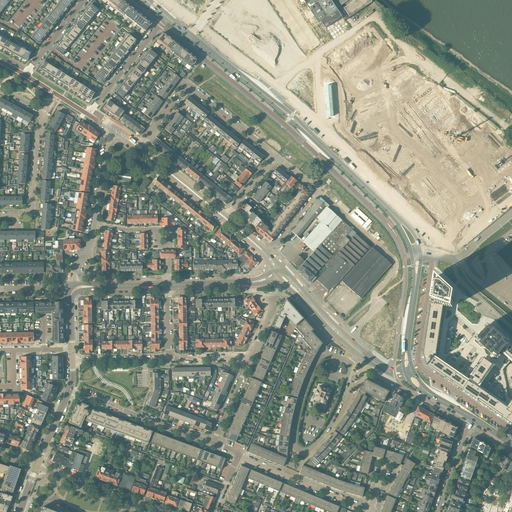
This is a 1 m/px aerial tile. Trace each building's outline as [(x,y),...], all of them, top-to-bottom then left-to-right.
[(10,6),(3,0),(0,0),(0,4),(7,10),(10,6)] [(71,3),(66,0),(60,0),(60,1),(68,8),(70,6),(69,6),(71,3)] [(114,0),(110,6),(114,10),(122,0),(121,0),(114,0)] [(122,0),(114,10),(115,9),(119,12),(126,4),(122,0)] [(175,0),(172,4),(193,19),(207,0),(175,0)] [(338,10),(333,3),(331,0),(303,0),(319,23),(322,22),(326,28),(343,17),(340,13),(338,10)] [(357,0),(356,0),(344,9),(350,17),(372,2),(370,0),(338,0),(339,1),(342,5),(349,0),(357,0)] [(68,8),(60,1),(56,6),(55,5),(64,12),(68,8)] [(91,4),(87,9),(96,16),(98,13),(100,11),(99,10),(91,4)] [(123,16),(130,7),(126,4),(119,12),(123,16)] [(64,12),(55,5),(51,9),(61,17),(64,12)] [(128,18),(134,10),(130,7),(123,16),(124,15),(128,18)] [(61,17),(51,9),(51,10),(52,10),(49,14),(48,14),(57,21),(61,17)] [(84,12),(84,13),(84,14),(92,20),(93,20),(96,16),(87,9),(85,12),(85,11),(84,12)] [(138,14),(134,10),(128,18),(132,21),(138,14)] [(55,24),(57,21),(48,14),(44,18),(54,26),(56,24),(55,24)] [(84,14),(80,18),(88,24),(92,20),(84,14)] [(138,14),(132,21),(137,25),(143,17),(138,14)] [(143,17),(137,25),(141,28),(147,20),(143,17)] [(45,19),(41,23),(50,30),(54,26),(44,18),(45,19)] [(80,18),(77,22),(86,30),(84,28),(85,28),(88,24),(80,18)] [(147,20),(141,28),(145,32),(151,24),(147,20)] [(75,25),(73,27),(83,35),(86,30),(77,22),(75,25)] [(46,35),(50,30),(41,23),(41,24),(42,24),(39,28),(37,27),(46,35)] [(43,39),(46,35),(37,27),(33,32),(43,39)] [(73,27),(69,31),(79,39),(83,35),(73,27)] [(68,33),(66,36),(75,43),(79,39),(69,31),(69,32),(69,31),(68,32),(67,33),(68,33)] [(43,39),(33,32),(34,32),(31,37),(39,44),(39,43),(40,44),(41,42),(43,39)] [(127,33),(123,38),(133,46),(135,43),(135,44),(136,43),(137,42),(136,41),(137,41),(129,35),(127,33)] [(155,42),(160,46),(167,36),(163,33),(155,42)] [(416,43),(420,46),(422,44),(411,34),(407,38),(414,45),(416,43)] [(4,35),(0,41),(0,46),(3,48),(7,40),(8,38),(4,35)] [(66,36),(62,40),(71,47),(75,43),(66,36)] [(171,40),(167,36),(160,46),(161,44),(165,47),(171,40)] [(121,41),(120,43),(129,51),(133,46),(123,38),(121,41)] [(12,42),(7,40),(3,48),(7,51),(13,40),(12,42)] [(18,43),(13,40),(7,51),(12,53),(18,43)] [(62,40),(59,45),(67,52),(71,47),(62,40)] [(171,40),(165,47),(170,51),(176,43),(171,40)] [(18,43),(12,53),(17,56),(23,45),(23,44),(19,42),(18,43)] [(120,43),(116,48),(125,55),(127,53),(129,51),(120,43)] [(180,47),(176,43),(170,51),(174,54),(180,47)] [(23,45),(17,56),(22,59),(26,50),(28,47),(23,45)] [(56,48),(55,48),(55,49),(63,55),(64,56),(67,52),(59,45),(58,45),(57,47),(56,47),(56,48)] [(177,58),(184,50),(180,47),(174,54),(178,57),(177,58)] [(115,50),(113,53),(121,60),(125,55),(116,48),(117,49),(115,50)] [(392,81),(414,63),(403,48),(397,53),(401,59),(387,71),(391,75),(389,77),(392,81)] [(26,50),(22,59),(27,61),(30,56),(31,57),(33,54),(31,53),(26,50)] [(155,61),(154,61),(158,56),(150,50),(146,55),(155,62),(155,61)] [(188,53),(184,50),(177,58),(181,62),(188,53)] [(108,57),(118,65),(120,62),(122,60),(121,60),(113,53),(110,57),(109,57),(108,57)] [(181,62),(182,62),(182,61),(186,64),(192,57),(188,53),(181,62)] [(484,67),(498,77),(511,86),(511,65),(494,53),(484,67)] [(151,66),(155,62),(146,55),(143,59),(142,59),(151,66)] [(106,60),(104,62),(114,69),(118,65),(108,57),(106,60)] [(195,62),(197,60),(192,57),(186,64),(191,68),(193,66),(194,67),(194,66),(196,64),(197,63),(196,63),(195,62)] [(151,66),(142,59),(139,64),(147,71),(151,66)] [(42,65),(40,68),(40,70),(44,72),(51,62),(50,62),(50,63),(45,60),(44,61),(41,64),(42,65)] [(51,62),(44,72),(49,75),(55,65),(52,63),(51,62)] [(102,67),(110,74),(111,73),(112,72),(114,69),(104,62),(106,63),(106,64),(103,67),(103,68),(102,67)] [(147,71),(139,64),(135,69),(143,76),(147,71)] [(55,65),(49,75),(53,78),(60,68),(59,67),(59,68),(58,68),(55,66),(55,65)] [(100,69),(98,72),(106,79),(109,76),(110,75),(111,74),(110,74),(102,67),(100,69)] [(60,68),(53,78),(58,81),(64,70),(63,69),(60,68)] [(131,73),(139,80),(142,75),(143,76),(135,69),(131,73)] [(64,70),(58,81),(62,84),(68,74),(64,72),(64,71),(64,70)] [(98,72),(94,77),(95,77),(97,79),(97,80),(100,82),(100,81),(103,83),(106,79),(98,72)] [(131,73),(129,76),(129,75),(127,77),(128,78),(127,78),(135,84),(139,80),(131,73)] [(173,73),(170,78),(177,82),(180,78),(173,73)] [(68,74),(62,84),(67,86),(73,77),(70,76),(68,74)] [(73,77),(67,86),(72,89),(77,80),(73,77)] [(135,84),(127,78),(124,83),(132,90),(132,89),(131,89),(135,84)] [(174,87),(177,82),(170,78),(167,82),(174,87)] [(77,80),(72,89),(76,92),(82,83),(81,84),(77,81),(78,80),(77,80)] [(171,91),(174,87),(167,82),(164,86),(171,91)] [(82,83),(76,92),(81,95),(87,86),(86,86),(82,83)] [(120,87),(120,88),(129,95),(128,94),(132,90),(124,83),(120,87)] [(87,86),(81,95),(85,98),(92,88),(91,87),(91,88),(87,86)] [(167,95),(171,91),(164,86),(161,90),(167,95)] [(92,88),(85,98),(90,101),(93,96),(94,97),(96,94),(95,93),(96,91),(95,90),(92,88)] [(129,95),(120,88),(118,90),(117,90),(116,92),(125,100),(129,95)] [(167,95),(161,90),(158,94),(164,99),(167,95)] [(377,137),(364,150),(371,157),(366,162),(397,191),(402,186),(416,200),(411,205),(421,214),(422,213),(424,214),(423,215),(427,220),(428,219),(430,221),(429,222),(434,226),(435,225),(437,227),(436,228),(444,236),(445,236),(454,244),(511,196),(511,167),(488,139),(477,148),(431,93),(377,137)] [(107,103),(103,109),(109,112),(115,103),(111,100),(112,98),(110,97),(106,102),(107,103)] [(159,106),(163,102),(156,97),(153,101),(159,106)] [(188,106),(193,100),(189,97),(184,103),(188,106)] [(156,110),(159,106),(153,101),(150,99),(147,103),(150,105),(156,110)] [(190,108),(188,110),(190,112),(192,109),(197,103),(193,100),(188,106),(190,108)] [(8,111),(11,104),(6,102),(2,108),(8,111)] [(114,116),(115,113),(120,106),(115,103),(109,112),(113,116),(114,116)] [(197,103),(192,109),(196,113),(201,106),(197,103)] [(12,114),(16,107),(11,104),(8,111),(12,114)] [(150,105),(147,109),(153,114),(156,110),(150,105)] [(123,107),(120,106),(115,113),(114,116),(119,119),(126,109),(123,107)] [(196,113),(200,116),(205,110),(201,106),(196,113)] [(17,117),(21,110),(16,107),(12,114),(17,117)] [(150,118),(153,114),(147,109),(144,114),(150,118)] [(22,119),(26,113),(21,110),(17,117),(22,119)] [(209,113),(205,110),(200,116),(204,119),(209,113)] [(58,112),(55,117),(61,121),(63,117),(70,121),(72,117),(62,112),(61,114),(58,112)] [(177,112),(174,117),(180,121),(183,124),(186,119),(183,117),(177,112)] [(26,113),(22,119),(29,123),(33,116),(26,113)] [(125,115),(123,118),(121,121),(125,124),(129,118),(131,115),(129,113),(127,116),(125,115)] [(125,124),(129,127),(133,121),(135,118),(134,116),(131,119),(129,118),(125,124)] [(209,116),(204,122),(208,125),(213,119),(209,116)] [(61,121),(55,117),(52,123),(59,127),(60,124),(61,121)] [(174,117),(171,121),(177,126),(180,128),(183,124),(180,121),(174,117)] [(129,127),(132,129),(137,123),(139,120),(137,119),(135,122),(133,121),(129,127)] [(213,119),(208,125),(212,129),(217,122),(213,119)] [(180,128),(177,126),(171,121),(167,125),(174,130),(177,132),(178,131),(180,128)] [(76,126),(73,131),(79,135),(86,125),(81,122),(78,127),(76,126)] [(132,129),(136,132),(140,126),(143,123),(141,122),(139,125),(137,123),(132,129)] [(221,126),(217,122),(212,129),(216,132),(221,126)] [(58,129),(59,127),(52,123),(49,128),(55,132),(57,129),(58,129)] [(136,132),(140,135),(144,129),(143,128),(145,124),(143,123),(140,126),(136,132)] [(79,135),(79,136),(83,139),(85,136),(91,127),(88,125),(88,126),(86,125),(79,135)] [(167,125),(164,129),(171,134),(174,130),(167,125)] [(225,129),(221,126),(216,132),(220,135),(225,129)] [(94,129),(91,127),(85,136),(90,139),(95,131),(93,130),(94,129)] [(225,129),(220,135),(224,138),(229,132),(225,129)] [(90,139),(94,142),(99,134),(95,131),(90,139)] [(233,135),(229,132),(224,138),(228,141),(233,135)] [(233,135),(228,141),(232,145),(237,138),(233,135)] [(156,138),(152,144),(156,147),(162,139),(160,137),(158,140),(156,138)] [(241,142),(237,138),(232,145),(236,148),(241,142)] [(162,139),(156,147),(159,150),(164,144),(164,143),(163,144),(161,143),(162,142),(164,140),(162,139)] [(243,150),(248,144),(244,141),(239,147),(243,150)] [(164,144),(159,150),(163,153),(167,147),(168,147),(170,145),(168,143),(166,142),(164,144)] [(243,150),(247,153),(252,147),(248,144),(243,150)] [(167,147),(163,153),(167,156),(171,150),(172,150),(171,149),(170,150),(169,148),(170,148),(171,146),(170,145),(168,147),(167,147)] [(252,147),(247,153),(251,157),(256,150),(252,147)] [(171,150),(167,156),(170,159),(175,153),(174,152),(174,153),(172,151),(173,151),(175,149),(173,148),(172,150),(171,150)] [(251,157),(255,160),(260,154),(256,150),(251,157)] [(175,153),(170,159),(174,162),(178,156),(179,156),(178,155),(178,156),(176,154),(177,154),(179,152),(177,151),(175,153)] [(178,156),(174,162),(178,165),(182,159),(182,158),(181,159),(180,157),(181,157),(182,155),(181,154),(179,156),(178,156)] [(264,157),(260,154),(255,160),(259,163),(264,157)] [(226,163),(229,159),(224,155),(221,159),(226,163)] [(182,159),(178,165),(181,168),(186,162),(188,159),(184,157),(182,159)] [(186,162),(181,168),(185,171),(190,164),(189,164),(188,164),(187,163),(188,162),(188,163),(189,161),(188,159),(186,162)] [(185,171),(188,174),(193,168),(191,166),(192,166),(195,163),(193,161),(190,164),(185,171)] [(196,164),(194,167),(193,168),(188,174),(193,177),(197,171),(195,170),(198,166),(196,164)] [(250,176),(253,172),(247,167),(245,169),(241,165),(239,167),(250,176)] [(246,180),(250,176),(239,167),(237,169),(242,173),(241,175),(246,180)] [(200,168),(197,171),(193,177),(197,180),(201,175),(200,173),(202,170),(200,168)] [(272,174),(276,177),(281,171),(277,168),(272,174)] [(276,177),(280,180),(285,174),(281,171),(276,177)] [(43,179),(43,180),(46,181),(46,179),(50,179),(50,176),(51,176),(52,173),(43,172),(42,178),(43,179)] [(118,180),(130,182),(131,174),(119,172),(118,180)] [(233,175),(243,184),(246,180),(241,175),(239,177),(234,173),(233,175)] [(201,175),(197,180),(200,183),(207,175),(205,174),(204,175),(204,176),(203,177),(202,175),(202,174),(201,175)] [(289,178),(285,174),(280,180),(284,184),(289,178)] [(211,178),(207,175),(200,183),(204,186),(209,181),(209,180),(211,178)] [(236,181),(234,183),(240,188),(243,184),(233,175),(231,177),(236,181)] [(204,186),(208,189),(213,183),(216,179),(215,179),(212,177),(212,176),(211,178),(209,180),(209,181),(204,186)] [(296,181),(291,177),(285,184),(279,192),(281,193),(283,191),(286,194),(296,181)] [(156,180),(156,181),(154,184),(155,185),(153,187),(151,189),(153,190),(155,188),(156,186),(161,180),(158,178),(156,178),(155,179),(156,180)] [(142,185),(145,188),(151,182),(147,179),(142,185)] [(41,189),(49,189),(50,189),(50,186),(49,186),(50,183),(46,182),(46,181),(43,180),(43,182),(42,182),(41,189)] [(159,191),(160,189),(165,184),(161,180),(156,186),(158,188),(157,190),(159,191)] [(262,186),(268,191),(271,187),(265,182),(262,186)] [(212,184),(208,189),(212,192),(216,187),(216,186),(218,184),(216,183),(215,184),(215,185),(215,186),(213,184),(214,184),(213,183),(212,184)] [(169,187),(165,184),(160,189),(159,191),(160,193),(162,191),(164,192),(169,187)] [(300,192),(307,198),(311,193),(301,185),(298,188),(302,190),(300,192)] [(216,187),(212,192),(215,195),(220,190),(220,189),(222,187),(220,186),(219,187),(219,188),(218,189),(217,187),(216,186),(216,187)] [(262,186),(259,190),(265,195),(268,191),(262,186)] [(173,190),(169,187),(164,192),(166,194),(164,196),(166,198),(173,190)] [(220,190),(215,195),(219,198),(223,193),(224,192),(225,190),(224,189),(222,190),(223,191),(222,192),(220,190),(221,190),(220,189),(220,190)] [(173,190),(166,198),(168,199),(170,197),(172,199),(177,193),(173,190)] [(223,201),(222,201),(226,205),(231,199),(229,197),(232,194),(233,192),(231,190),(230,192),(229,193),(227,196),(223,201)] [(259,190),(255,194),(262,199),(265,195),(259,190)] [(298,194),(296,196),(303,202),(307,198),(300,192),(299,191),(297,193),(298,194)] [(223,193),(219,198),(223,201),(227,196),(229,193),(228,192),(226,193),(226,194),(226,195),(224,193),(225,193),(224,192),(223,193)] [(180,196),(177,193),(172,199),(174,200),(172,202),(174,204),(180,196)] [(49,198),(50,195),(41,194),(40,201),(43,201),(43,203),(46,203),(47,201),(48,201),(48,198),(49,198)] [(258,203),(262,199),(255,194),(252,198),(258,203)] [(277,198),(275,196),(273,195),(269,199),(275,203),(277,201),(278,199),(277,198)] [(184,199),(180,196),(174,204),(173,205),(175,206),(178,203),(180,205),(184,199)] [(293,197),(292,199),(300,206),(303,202),(296,196),(295,198),(293,197)] [(184,199),(180,205),(182,207),(180,209),(182,210),(188,202),(184,199)] [(291,202),(290,204),(297,209),(300,206),(292,199),(290,201),(291,202)] [(297,255),(291,262),(296,266),(299,268),(299,269),(298,270),(300,272),(301,271),(302,271),(300,273),(308,282),(310,284),(317,277),(315,274),(324,264),(326,267),(351,239),(356,233),(353,230),(352,229),(322,203),(318,199),(307,213),(315,220),(316,218),(321,222),(305,239),(303,237),(301,240),(302,242),(314,251),(304,262),(298,256),(297,255)] [(250,200),(239,213),(239,215),(245,221),(251,214),(248,212),(249,210),(252,213),(257,206),(250,200)] [(192,205),(188,202),(182,210),(184,212),(185,209),(187,211),(192,205)] [(293,214),(297,209),(290,204),(288,206),(287,205),(286,208),(293,214)] [(196,209),(192,205),(187,211),(190,213),(188,215),(190,216),(196,209)] [(285,210),(283,213),(290,219),(293,214),(286,208),(284,210),(285,210)] [(367,220),(368,218),(357,208),(355,211),(358,215),(357,216),(353,213),(351,216),(362,225),(364,223),(358,217),(359,215),(366,221),(366,222),(362,226),(365,229),(372,221),(369,219),(367,221),(367,220)] [(196,209),(190,216),(191,218),(193,216),(195,218),(200,212),(196,209)] [(252,213),(251,214),(245,221),(250,225),(261,211),(259,210),(254,216),(252,213)] [(250,225),(254,229),(261,221),(258,218),(262,213),(261,211),(250,225)] [(204,215),(200,212),(195,218),(197,219),(196,221),(197,223),(204,215)] [(287,222),(290,219),(283,213),(281,215),(280,214),(278,216),(287,222)] [(201,222),(203,224),(208,218),(204,215),(197,223),(195,226),(197,228),(200,225),(199,224),(201,222)] [(278,219),(277,220),(284,226),(287,222),(278,216),(277,218),(278,219)] [(211,221),(208,218),(203,224),(205,225),(203,228),(205,229),(211,221)] [(274,222),(273,223),(281,229),(284,226),(277,220),(275,223),(274,222)] [(212,231),(213,227),(214,227),(215,227),(215,226),(216,225),(211,221),(205,229),(208,231),(209,229),(212,231)] [(258,233),(258,232),(264,225),(262,224),(263,223),(261,221),(254,229),(258,233)] [(281,229),(273,223),(272,224),(275,227),(273,229),(278,233),(281,229)] [(264,225),(258,232),(262,236),(267,231),(269,228),(270,228),(265,224),(264,225)] [(217,236),(219,238),(220,238),(224,233),(225,232),(224,232),(220,229),(212,238),(214,240),(217,236)] [(270,234),(267,231),(262,236),(269,242),(270,242),(278,233),(273,229),(272,230),(273,231),(270,234)] [(224,233),(220,238),(222,240),(225,243),(230,237),(227,235),(227,236),(224,233)] [(328,268),(317,280),(317,281),(317,280),(328,290),(331,287),(333,289),(352,268),(371,247),(368,244),(366,242),(364,241),(362,239),(356,233),(351,239),(326,267),(328,268)] [(227,244),(229,246),(234,241),(234,240),(230,238),(230,237),(225,243),(222,247),(224,248),(227,244)] [(109,249),(110,247),(111,242),(103,240),(103,246),(104,246),(104,249),(109,249)] [(55,245),(53,245),(53,246),(53,250),(54,254),(56,254),(56,263),(57,263),(57,264),(57,272),(58,272),(62,272),(62,265),(63,265),(62,265),(62,263),(62,256),(62,252),(63,252),(62,241),(57,241),(55,241),(55,245)] [(234,252),(235,251),(239,246),(236,244),(237,243),(234,241),(229,246),(232,248),(230,249),(234,252)] [(240,245),(239,246),(235,251),(239,255),(239,254),(241,256),(245,251),(243,250),(244,249),(240,246),(240,245)] [(361,298),(391,265),(372,247),(342,281),(361,298)] [(165,255),(170,255),(170,251),(166,251),(160,251),(160,253),(158,253),(158,259),(165,259),(165,255)] [(242,256),(254,266),(258,262),(252,257),(246,252),(242,256)] [(250,269),(254,266),(242,256),(240,259),(240,266),(243,266),(244,267),(243,268),(246,271),(249,268),(250,269)] [(234,258),(231,258),(232,269),(237,269),(237,264),(239,264),(239,261),(234,261),(234,258)] [(435,277),(431,304),(444,306),(452,307),(455,292),(436,274),(435,277)] [(248,306),(255,301),(252,297),(250,299),(249,297),(244,300),(248,306)] [(280,312),(273,327),(279,329),(286,314),(296,325),(303,319),(285,299),(281,309),(282,310),(280,312)] [(255,301),(248,306),(244,309),(245,311),(250,308),(251,310),(258,305),(255,301)] [(63,316),(62,316),(62,302),(35,303),(35,313),(55,312),(55,314),(53,314),(54,344),(64,343),(63,316)] [(424,352),(424,354),(424,356),(426,362),(427,365),(468,394),(472,396),(511,423),(511,403),(510,407),(509,408),(478,387),(481,383),(493,365),(484,358),(472,376),(469,381),(451,369),(449,371),(432,359),(435,354),(436,354),(437,355),(444,306),(431,304),(425,348),(424,352)] [(248,318),(253,320),(255,316),(260,313),(259,311),(261,310),(258,305),(251,310),(253,313),(250,315),(248,318)] [(84,315),(84,318),(84,323),(94,323),(94,316),(87,317),(87,315),(84,315)] [(295,328),(304,337),(304,338),(311,331),(311,332),(313,330),(304,320),(295,328)] [(243,329),(250,332),(252,327),(240,322),(239,324),(244,326),(243,329)] [(511,344),(490,325),(476,340),(496,358),(503,351),(511,359),(511,344)] [(396,349),(366,329),(362,336),(392,355),(396,349)] [(240,335),(238,338),(245,341),(246,341),(248,336),(236,331),(235,333),(240,335)] [(271,331),(269,336),(280,341),(282,336),(271,331)] [(304,338),(304,337),(302,339),(311,349),(306,353),(314,357),(322,343),(311,332),(311,331),(304,338)] [(277,346),(280,341),(269,336),(267,341),(277,346)] [(238,338),(235,344),(240,347),(241,344),(243,345),(245,341),(238,338)] [(265,346),(275,351),(277,346),(267,341),(265,346)] [(263,351),(273,356),(275,351),(265,346),(263,351)] [(260,356),(271,361),(273,356),(263,351),(260,356)] [(306,353),(303,358),(312,362),(313,359),(314,357),(306,353)] [(269,366),(271,361),(260,356),(258,361),(269,366)] [(309,367),(312,362),(303,358),(301,363),(309,367)] [(258,361),(256,366),(267,371),(269,366),(258,361)] [(309,367),(301,363),(298,368),(307,372),(308,369),(309,367)] [(265,376),(267,371),(256,366),(254,371),(265,376)] [(305,377),(307,372),(298,368),(295,367),(293,372),(296,373),(305,377)] [(254,371),(252,376),(262,381),(265,376),(254,371)] [(222,377),(230,381),(232,376),(225,372),(222,377)] [(305,377),(296,373),(294,379),(303,382),(304,379),(305,377)] [(222,377),(220,382),(228,386),(230,381),(222,377)] [(251,378),(249,383),(259,387),(262,382),(251,378)] [(301,387),(303,382),(294,379),(292,384),(301,387)] [(366,379),(360,390),(372,396),(378,385),(366,379)] [(48,383),(46,389),(54,393),(55,392),(55,391),(56,391),(57,387),(56,387),(57,384),(53,382),(52,385),(48,383)] [(228,386),(220,382),(218,387),(226,391),(228,386)] [(247,388),(257,392),(259,387),(249,383),(247,388)] [(300,389),(301,387),(292,384),(290,389),(299,392),(300,389)] [(390,391),(378,385),(372,396),(385,402),(390,391)] [(314,399),(313,402),(316,403),(315,404),(318,406),(318,407),(321,409),(322,408),(323,408),(323,407),(324,408),(325,405),(324,405),(325,404),(327,400),(328,396),(328,395),(330,391),(329,389),(327,388),(325,389),(319,386),(317,390),(315,394),(313,399),(314,399)] [(218,387),(216,392),(224,396),(226,391),(218,387)] [(245,393),(255,397),(257,392),(247,388),(245,393)] [(46,389),(43,394),(52,398),(54,395),(53,395),(54,393),(46,389)] [(161,390),(152,389),(150,394),(158,397),(161,390)] [(297,397),(299,392),(290,389),(288,395),(297,397)] [(221,401),(224,396),(216,392),(213,391),(211,396),(214,397),(221,401)] [(357,396),(356,397),(365,402),(368,396),(359,392),(357,396)] [(242,398),(253,402),(255,397),(245,393),(242,398)] [(51,401),(52,398),(43,394),(41,399),(50,403),(51,401)] [(158,397),(150,394),(148,400),(156,402),(158,397)] [(399,412),(401,413),(408,401),(405,400),(405,399),(395,394),(394,397),(390,395),(388,400),(391,402),(390,405),(386,403),(382,410),(396,418),(399,412)] [(27,395),(24,404),(27,405),(31,407),(35,399),(27,395)] [(211,403),(219,406),(221,401),(214,397),(211,396),(209,401),(211,403)] [(288,396),(286,402),(295,405),(297,399),(288,396)] [(365,402),(356,397),(354,402),(362,407),(365,409),(368,404),(368,403),(365,402)] [(240,403),(251,407),(253,402),(242,398),(240,403)] [(154,408),(156,402),(148,400),(146,405),(154,408)] [(166,406),(163,414),(168,416),(171,408),(172,404),(167,402),(166,406)] [(352,405),(351,407),(359,412),(362,407),(354,402),(352,405)] [(76,404),(68,423),(79,427),(84,415),(87,416),(86,419),(148,443),(152,431),(90,408),(89,410),(87,409),(88,406),(81,403),(80,406),(76,404)] [(217,411),(219,406),(211,403),(209,408),(208,407),(207,409),(216,412),(216,411),(217,411)] [(238,408),(249,412),(251,407),(240,403),(238,408)] [(39,405),(37,410),(46,414),(48,409),(39,405)] [(415,417),(414,418),(420,421),(420,419),(421,418),(424,409),(424,408),(421,406),(421,408),(420,408),(418,406),(415,415),(415,417)] [(282,407),(280,412),(293,415),(294,410),(285,407),(282,407)] [(356,417),(359,412),(351,407),(349,412),(356,417)] [(176,410),(171,408),(168,416),(173,417),(176,410)] [(247,417),(249,412),(238,408),(236,412),(247,417)] [(35,415),(43,419),(46,414),(37,410),(34,409),(34,410),(33,409),(32,413),(35,415)] [(182,409),(181,411),(178,419),(184,421),(187,413),(187,411),(182,409)] [(424,420),(426,421),(429,412),(426,411),(427,410),(424,409),(421,418),(424,419),(424,420)] [(173,417),(178,419),(181,411),(176,410),(173,417)] [(192,415),(189,423),(194,425),(198,414),(193,412),(192,415)] [(236,412),(234,417),(244,422),(247,423),(249,418),(246,417),(247,417),(236,412)] [(280,412),(279,418),(291,420),(293,415),(280,412)] [(349,412),(346,416),(353,421),(356,423),(359,418),(356,417),(349,412)] [(434,415),(432,413),(430,412),(429,412),(426,421),(425,422),(428,423),(427,426),(430,427),(434,415)] [(187,413),(184,421),(189,423),(192,415),(187,413)] [(30,419),(41,424),(43,419),(35,415),(33,419),(33,418),(31,417),(30,419)] [(198,415),(194,425),(199,427),(202,419),(203,416),(198,415)] [(437,430),(438,428),(441,419),(435,415),(431,426),(434,427),(434,429),(437,430)] [(350,426),(353,421),(346,416),(343,421),(350,426)] [(242,427),(244,422),(234,417),(232,422),(242,427)] [(208,418),(207,421),(204,429),(209,431),(211,426),(212,426),(214,421),(208,418)] [(29,424),(39,429),(41,424),(30,419),(30,420),(32,421),(33,421),(31,424),(29,424)] [(207,421),(202,419),(199,427),(204,429),(207,421)] [(439,431),(443,432),(447,422),(441,419),(438,428),(435,436),(437,437),(439,431)] [(341,424),(340,425),(347,431),(350,426),(343,421),(341,424)] [(230,427),(240,432),(242,427),(232,422),(230,427)] [(449,435),(453,424),(447,422),(443,432),(442,436),(444,437),(445,434),(449,435)] [(29,424),(27,428),(37,433),(38,431),(39,431),(39,430),(39,429),(29,424)] [(458,427),(453,424),(449,435),(448,437),(450,438),(451,436),(455,438),(458,429),(458,427)] [(344,435),(347,431),(340,425),(336,430),(344,435)] [(66,429),(65,431),(75,435),(78,437),(79,434),(81,434),(83,431),(67,426),(66,427),(66,428),(66,429)] [(227,432),(238,437),(240,432),(230,427),(227,432)] [(27,428),(25,434),(26,434),(35,438),(36,437),(36,436),(36,435),(37,433),(27,428)] [(65,431),(63,437),(67,439),(68,437),(69,438),(70,437),(72,439),(74,439),(75,435),(65,431)] [(339,441),(343,437),(335,431),(333,434),(332,436),(339,441)] [(415,433),(409,431),(406,441),(411,443),(415,433)] [(0,442),(3,443),(3,442),(5,443),(9,433),(5,432),(5,434),(0,432),(0,442)] [(9,444),(10,444),(12,445),(16,433),(14,432),(13,436),(10,435),(7,443),(8,444),(9,444)] [(150,443),(155,445),(159,434),(154,432),(150,443)] [(236,442),(238,437),(227,432),(225,437),(236,442)] [(17,447),(20,448),(23,441),(20,441),(21,438),(17,437),(19,433),(16,433),(12,445),(15,446),(17,447)] [(33,442),(35,438),(26,434),(24,439),(27,440),(28,440),(33,442)] [(159,434),(155,445),(161,447),(165,436),(159,434)] [(165,436),(161,447),(166,449),(170,438),(165,436)] [(339,441),(332,436),(328,440),(335,446),(339,441)] [(61,440),(60,441),(61,442),(60,442),(69,446),(71,443),(72,444),(74,439),(72,439),(70,437),(69,438),(68,437),(67,439),(63,437),(62,439),(61,440)] [(441,444),(451,448),(453,442),(449,441),(438,437),(437,439),(440,440),(439,443),(441,444)] [(171,450),(175,440),(170,438),(166,449),(171,450)] [(476,449),(475,451),(476,452),(477,450),(481,441),(475,438),(474,438),(471,446),(476,449)] [(30,450),(31,450),(32,448),(31,447),(33,442),(28,440),(27,440),(24,439),(23,441),(20,448),(24,449),(30,450)] [(175,440),(171,450),(176,452),(180,441),(175,440)] [(335,446),(328,440),(326,442),(325,444),(332,450),(334,452),(338,448),(335,446)] [(176,452),(181,454),(185,443),(180,441),(176,452)] [(477,450),(476,452),(478,453),(479,451),(482,453),(486,445),(481,441),(477,450)] [(185,443),(181,454),(186,456),(190,445),(185,443)] [(248,452),(253,454),(256,446),(251,443),(248,452)] [(332,450),(325,444),(321,448),(328,454),(332,450)] [(441,451),(449,454),(451,448),(441,444),(440,448),(438,447),(437,449),(441,451)] [(53,462),(60,465),(65,452),(67,453),(69,449),(59,445),(53,461),(53,462)] [(190,445),(186,456),(191,458),(195,447),(190,445)] [(256,446),(253,454),(258,456),(261,449),(262,448),(263,445),(262,445),(261,447),(256,446)] [(491,448),(486,445),(482,453),(486,456),(485,460),(486,461),(491,448)] [(195,447),(191,458),(196,460),(200,449),(195,447)] [(319,450),(317,451),(324,458),(328,454),(321,448),(319,450)] [(383,459),(386,450),(380,448),(378,457),(383,459)] [(80,454),(74,470),(82,473),(89,454),(78,449),(76,453),(80,454)] [(201,462),(205,451),(200,449),(196,460),(201,462)] [(373,456),(373,452),(364,450),(363,457),(372,459),(373,456)] [(393,452),(388,450),(385,459),(390,461),(393,452)] [(65,467),(74,470),(80,454),(76,453),(71,451),(69,458),(65,467)] [(205,451),(201,462),(206,463),(210,453),(205,451)] [(324,458),(317,451),(314,455),(320,462),(324,458)] [(447,459),(449,454),(441,451),(439,454),(437,453),(436,455),(447,459)] [(65,452),(60,465),(63,465),(63,466),(64,467),(65,466),(65,467),(69,458),(66,457),(67,453),(65,452)] [(343,452),(340,457),(342,459),(344,461),(348,457),(343,452)] [(393,452),(390,461),(395,462),(398,454),(393,452)] [(210,453),(206,463),(211,465),(215,455),(210,453)] [(398,454),(395,462),(401,464),(401,463),(404,456),(398,454)] [(445,465),(447,459),(436,455),(433,454),(433,456),(435,457),(434,461),(437,462),(445,465)] [(468,454),(466,460),(477,463),(480,464),(482,459),(481,458),(478,457),(468,454)] [(211,465),(216,467),(220,456),(215,455),(211,465)] [(320,462),(314,455),(310,459),(316,466),(320,462)] [(502,455),(500,461),(501,467),(502,467),(504,469),(506,470),(507,469),(506,468),(507,466),(508,465),(511,460),(507,457),(502,455)] [(216,467),(221,469),(225,458),(220,456),(216,467)] [(404,456),(401,463),(404,465),(405,464),(413,469),(416,464),(404,456)] [(313,469),(315,467),(316,466),(310,459),(304,465),(313,469)] [(476,467),(477,463),(466,460),(464,465),(475,469),(476,467)] [(432,467),(443,471),(445,465),(437,462),(435,465),(433,464),(432,467)] [(1,489),(13,493),(21,469),(9,465),(9,467),(0,463),(0,472),(6,475),(1,489)] [(405,464),(404,465),(402,469),(410,473),(413,469),(405,464)] [(433,473),(441,476),(443,471),(432,467),(425,464),(425,466),(431,469),(434,470),(433,473)] [(101,480),(106,467),(102,465),(101,470),(98,469),(95,478),(101,480)] [(241,465),(238,470),(246,474),(248,469),(241,465)] [(475,469),(464,465),(462,471),(473,475),(474,471),(475,469)] [(106,482),(110,474),(108,473),(109,468),(106,467),(101,480),(106,482)] [(149,488),(146,496),(149,497),(149,498),(152,499),(156,486),(157,486),(159,479),(163,469),(157,467),(150,484),(149,488)] [(308,469),(305,476),(310,478),(313,471),(308,469)] [(410,473),(402,469),(400,472),(399,473),(407,478),(410,473)] [(236,475),(244,479),(246,474),(238,470),(236,475)] [(249,477),(248,479),(254,481),(257,472),(252,470),(251,472),(250,475),(249,477)] [(106,482),(114,485),(119,472),(117,471),(115,476),(110,474),(106,482)] [(310,478),(315,480),(318,473),(313,471),(310,478)] [(473,475),(462,471),(460,477),(471,480),(471,478),(473,475)] [(119,472),(114,485),(118,486),(121,478),(123,473),(121,472),(119,472)] [(257,472),(254,481),(258,483),(262,474),(257,472)] [(318,473),(315,480),(320,482),(323,475),(318,473)] [(396,478),(405,483),(407,478),(399,473),(397,477),(396,478)] [(428,478),(439,482),(441,476),(433,473),(432,477),(429,476),(428,478)] [(262,474),(258,483),(264,485),(267,477),(262,474)] [(323,475),(320,482),(325,484),(329,476),(323,474),(323,475)] [(123,475),(123,477),(119,487),(125,489),(129,477),(123,475)] [(236,475),(234,480),(242,483),(244,479),(236,475)] [(329,476),(325,484),(331,487),(334,478),(329,476)] [(135,479),(129,477),(125,489),(131,491),(133,483),(135,479)] [(267,477),(264,485),(269,487),(272,479),(267,477)] [(471,480),(460,477),(458,482),(469,486),(470,482),(471,480)] [(334,478),(331,487),(336,489),(339,480),(334,478)] [(395,482),(394,484),(402,488),(405,489),(407,484),(405,483),(396,478),(395,482)] [(429,485),(437,488),(439,482),(428,478),(427,480),(430,481),(429,485)] [(144,496),(147,487),(148,484),(146,483),(146,481),(139,479),(137,483),(135,482),(132,491),(135,492),(134,492),(141,495),(141,494),(144,496)] [(269,487),(267,491),(272,493),(274,489),(277,481),(272,479),(269,487)] [(232,485),(240,488),(242,483),(234,480),(232,485)] [(339,480),(336,489),(341,490),(344,482),(339,480)] [(214,494),(216,495),(220,487),(206,481),(201,493),(202,493),(213,497),(214,494)] [(277,481),(274,489),(279,492),(282,483),(277,481)] [(344,482),(341,490),(347,492),(349,483),(344,482)] [(469,486),(458,482),(456,488),(467,491),(467,490),(469,486)] [(284,483),(280,492),(285,494),(289,486),(284,483)] [(436,490),(437,488),(429,485),(425,483),(424,485),(427,487),(426,490),(435,493),(435,492),(436,492),(437,491),(436,490)] [(391,489),(400,493),(402,488),(394,484),(392,487),(391,489)] [(232,485),(230,491),(239,494),(242,496),(244,490),(240,488),(232,485)] [(156,486),(152,499),(155,500),(158,501),(158,500),(161,492),(159,491),(161,487),(157,486),(156,486)] [(289,486),(285,494),(290,496),(294,488),(289,486)] [(294,488),(290,496),(295,498),(299,490),(294,488)] [(467,491),(456,488),(454,493),(465,497),(466,493),(467,491)] [(400,493),(391,489),(389,494),(397,498),(400,493)] [(423,489),(422,491),(421,494),(433,498),(434,495),(435,495),(436,494),(435,494),(435,493),(426,490),(423,489)] [(158,501),(158,502),(160,502),(161,502),(163,503),(166,494),(167,491),(164,490),(164,493),(161,492),(158,500),(158,501)] [(295,498),(300,501),(304,492),(299,490),(295,498)] [(168,496),(165,503),(165,504),(167,505),(168,504),(170,505),(175,492),(172,491),(170,497),(168,496)] [(228,496),(237,499),(239,494),(230,491),(228,496)] [(12,497),(0,492),(0,497),(10,501),(12,497)] [(178,493),(175,492),(170,505),(176,507),(179,500),(176,499),(178,493)] [(309,494),(304,492),(300,501),(305,503),(309,494)] [(423,500),(431,503),(432,503),(433,502),(433,501),(432,501),(433,498),(421,494),(417,492),(416,495),(424,498),(423,500)] [(200,497),(213,503),(215,498),(213,497),(202,493),(200,497)] [(454,493),(452,499),(464,503),(465,501),(464,501),(465,497),(454,493)] [(305,503),(310,505),(314,496),(309,494),(305,503)] [(397,499),(388,495),(386,501),(394,504),(397,499)] [(183,510),(187,499),(181,496),(177,508),(183,510)] [(228,496),(226,501),(234,504),(237,499),(228,496)] [(319,498),(314,496),(310,505),(315,507),(319,498)] [(0,503),(1,504),(9,506),(10,501),(0,497),(0,503)] [(204,502),(203,504),(211,508),(213,503),(200,497),(199,500),(204,502)] [(315,507),(314,511),(317,511),(319,511),(321,509),(324,500),(319,498),(315,507)] [(188,511),(193,502),(187,499),(183,510),(188,511)] [(419,505),(430,509),(430,506),(431,506),(432,505),(431,504),(431,503),(423,500),(420,499),(419,502),(418,502),(417,504),(419,505)] [(464,503),(452,499),(450,505),(461,508),(462,504),(464,505),(464,503)] [(329,502),(324,500),(321,509),(325,511),(329,502)] [(394,504),(386,501),(384,506),(392,509),(394,504)] [(329,502),(325,511),(327,511),(330,511),(334,504),(329,502)] [(207,511),(208,511),(211,508),(203,504),(202,507),(197,504),(197,505),(194,503),(194,506),(201,509),(207,511)]
